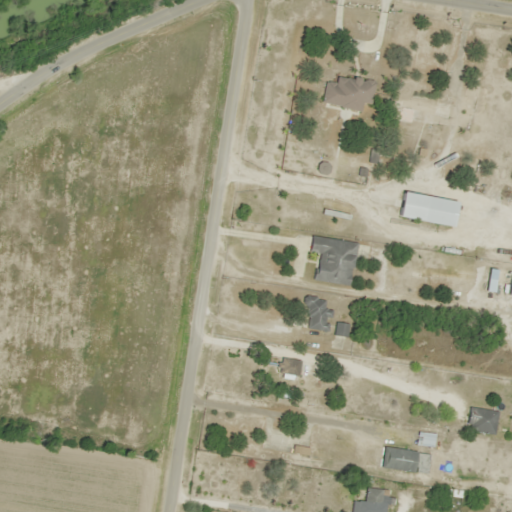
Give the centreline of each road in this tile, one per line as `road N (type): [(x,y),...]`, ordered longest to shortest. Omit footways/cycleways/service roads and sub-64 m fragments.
road 1 (residential): [(0,107),(88,60),(244,3),(363,8),(511,31)]
road 2 (residential): [(167,511),(244,0)]
